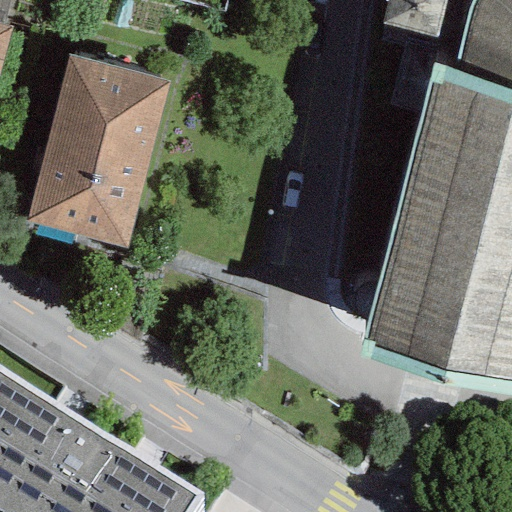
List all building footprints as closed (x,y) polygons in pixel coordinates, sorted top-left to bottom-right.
[(0,0),(0,24),(2,25),(8,0),(0,0)] [(432,65),(362,339),(374,341),(372,347),(511,384),(511,0),(473,0),(471,4),(463,29),(454,70),(432,65)] [(445,0),(387,0),(381,25),(436,38),(445,0)] [(0,67),(10,27),(2,25),(0,24),(0,67)] [(67,55),(26,222),(128,248),(169,81),(67,55)] [(188,511),(202,492),(0,367),(0,511),(2,511),(1,511),(188,511)]
